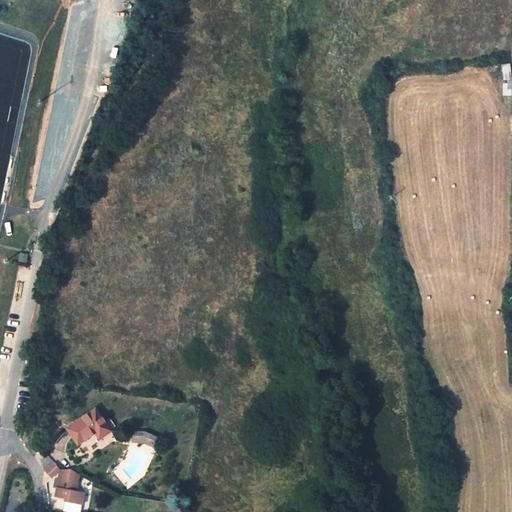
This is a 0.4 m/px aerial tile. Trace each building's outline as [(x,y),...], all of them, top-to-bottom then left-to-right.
[(511,79),(510,64),(502,65),(502,74),(503,80),(511,79)] [(511,89),(511,79),(503,80),(503,96),(511,96),(511,90),(511,89)] [(99,438),(110,430),(95,408),(67,428),(78,444),(95,432),(99,438)] [(145,433),(133,433),(133,441),(143,441),(145,433)] [(156,438),(145,433),(143,441),(145,442),(144,445),(152,449),(154,447),(152,446),(156,438)] [(56,462),(46,470),(52,477),(58,473),(62,469),(56,462)] [(72,468),(62,469),(58,473),(57,479),(58,479),(57,488),(55,487),(54,496),(64,498),(64,501),(81,503),(83,492),(79,488),(75,488),(78,471),(72,468)]
